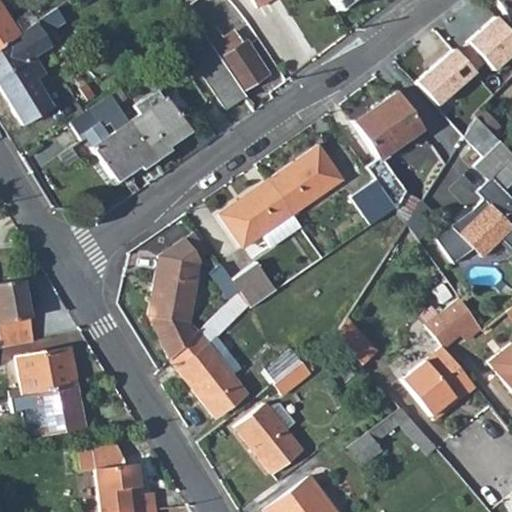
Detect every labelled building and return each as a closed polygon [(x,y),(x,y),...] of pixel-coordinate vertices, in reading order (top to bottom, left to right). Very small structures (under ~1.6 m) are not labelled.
[(269,1),(268,0),(244,0),(252,12),(269,1)] [(337,0),(346,14),(363,0),(337,0)] [(511,0),(495,0),(511,22),(511,21),(511,0)] [(0,43),(0,75),(31,55),(48,44),(40,33),(51,26),(69,14),(61,2),(33,21),(0,43)] [(0,43),(33,21),(27,10),(8,23),(0,9),(0,43)] [(511,40),(493,19),(455,52),(472,72),(484,61),(491,69),(511,50),(511,40)] [(180,45),(223,108),(243,95),(239,90),(217,57),(209,46),(200,31),(180,45)] [(238,43),(231,31),(209,46),(217,57),(238,43)] [(217,57),(239,90),(264,73),(243,39),(238,43),(217,57)] [(451,48),(415,81),(436,104),(472,72),(455,52),(451,48)] [(31,55),(0,75),(0,90),(21,124),(50,106),(33,78),(42,73),(38,67),(31,55)] [(70,119),(82,138),(108,120),(113,129),(90,145),(112,179),(136,164),(138,166),(165,149),(163,146),(185,130),(163,96),(160,98),(154,89),(130,105),(135,114),(126,121),(108,93),(70,119)] [(351,122),(376,156),(364,164),(374,178),(394,206),(404,190),(380,156),(420,128),(394,92),(351,122)] [(482,157),(474,164),(489,180),(493,176),(504,189),(511,182),(511,154),(476,118),(464,137),(482,157)] [(290,212),(339,177),(316,145),(218,213),(240,246),(257,234),(290,212)] [(504,189),(493,176),(489,180),(476,192),(483,199),(470,212),(434,237),(453,264),(473,250),(481,258),(500,239),(511,250),(511,198),(504,190),(504,189)] [(374,178),(349,195),(369,223),(394,206),(374,178)] [(404,190),(394,206),(402,218),(418,193),(404,190)] [(290,212),(257,234),(266,247),(299,225),(290,212)] [(184,237),(198,257),(210,249),(196,229),(184,237)] [(186,321),(198,257),(184,237),(157,257),(146,314),(167,355),(169,359),(193,334),(186,321)] [(237,289),(250,307),(273,291),(253,263),(229,279),(217,261),(207,269),(225,294),(236,287),(237,289)] [(0,347),(31,340),(26,316),(20,278),(0,281),(0,347)] [(455,291),(437,305),(455,328),(462,338),(479,325),(472,315),(455,291)] [(511,300),(501,309),(511,324),(511,300)] [(241,367),(217,335),(226,327),(221,322),(229,313),(221,305),(193,334),(169,359),(168,360),(211,416),(243,392),(231,375),(241,367)] [(455,328),(437,305),(421,319),(438,341),(455,328)] [(229,313),(221,322),(226,327),(235,319),(229,313)] [(342,315),(331,333),(359,365),(374,352),(342,315)] [(486,357),(496,370),(511,357),(511,339),(511,338),(486,357)] [(442,346),(401,377),(433,419),(474,386),(442,346)] [(298,360),(288,347),(261,368),(271,382),(298,360)] [(66,348),(12,357),(18,395),(72,385),(66,348)] [(511,357),(496,370),(511,391),(511,357)] [(72,385),(18,395),(15,395),(16,405),(24,403),(32,402),(37,434),(80,426),(72,385)] [(270,471),(305,444),(267,399),(233,425),(270,471)] [(24,403),(28,434),(37,434),(32,402),(24,403)] [(398,406),(346,444),(359,461),(378,446),(372,438),(405,413),(398,406)] [(75,471),(91,470),(96,511),(142,511),(153,511),(151,492),(134,494),(131,464),(122,466),(110,447),(73,451),(75,471)] [(262,511),(336,511),(308,473),(260,508),(262,511)]
